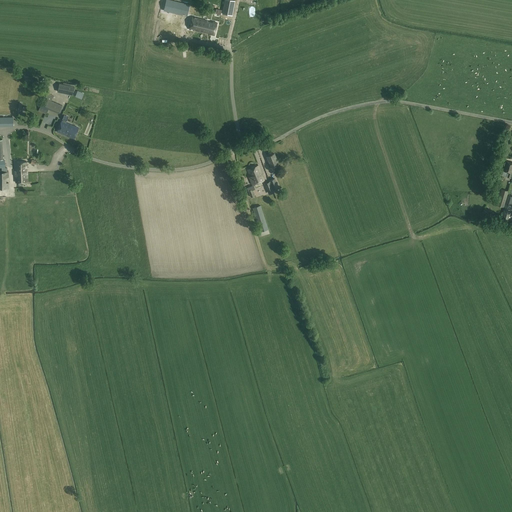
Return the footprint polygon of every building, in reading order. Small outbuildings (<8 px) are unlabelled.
[(167,0),(166,0),(164,10),(173,12),(173,11),(183,13),(186,14),(187,14),(189,5),(167,0)] [(232,16),(235,1),(229,0),(224,0),(222,14),(232,16)] [(214,35),(217,23),(192,17),(190,29),(214,35)] [(72,95),(74,87),(59,83),(58,91),(72,95)] [(59,113),(62,105),(51,101),(53,95),(50,94),(46,92),(43,98),(38,111),(46,114),(48,109),(59,113)] [(0,125),(13,125),(14,125),(13,119),(13,117),(0,117),(0,125)] [(78,128),(65,122),(66,121),(63,120),(63,121),(61,121),(59,126),(57,132),(74,139),(76,133),(78,128)] [(278,164),(274,154),(267,156),(271,167),(278,164)] [(511,178),(511,175),(511,162),(506,160),(503,171),(508,172),(508,173),(507,177),(511,178)] [(28,182),(27,170),(27,161),(16,162),(16,170),(15,170),(15,182),(28,182)] [(250,176),(249,177),(252,185),(264,180),(258,165),(247,170),(250,176)] [(38,182),(69,180),(68,166),(38,167),(38,182)] [(8,172),(2,172),(0,172),(0,188),(9,188),(9,183),(6,183),(6,178),(9,177),(8,172)] [(279,188),(275,178),(269,180),(269,181),(273,190),(274,190),(279,188)] [(273,190),(269,181),(264,183),(269,194),(274,192),(274,190),(273,190)] [(499,201),(505,202),(508,191),(502,189),(499,201)] [(260,232),(268,229),(261,205),(252,208),(260,232)] [(501,219),(506,220),(510,209),(505,207),(501,219)] [(491,217),(493,214),(484,209),(483,212),(491,217)]
